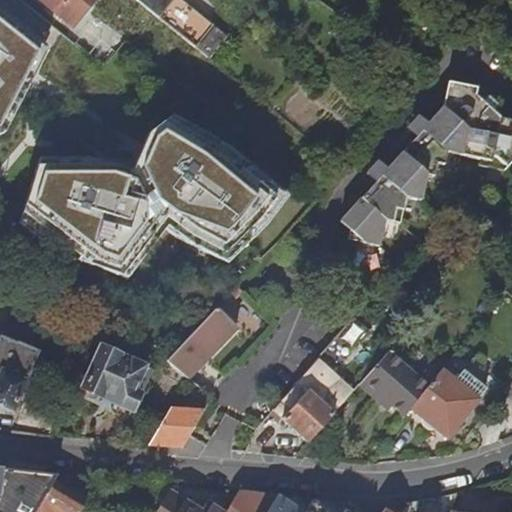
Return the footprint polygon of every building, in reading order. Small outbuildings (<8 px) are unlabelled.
[(0,0),(0,121),(50,24),(20,0),(0,0)] [(93,0),(38,0),(71,27),(93,0)] [(135,0),(194,48),(212,26),(180,0),(135,0)] [(382,86),(394,95),(408,77),(397,68),(382,86)] [(427,125),(416,137),(386,170),(374,183),(339,222),(348,231),(347,241),(380,248),(385,222),(393,224),(395,211),(403,212),(405,200),(420,203),(426,176),(433,177),(435,164),(443,166),(446,153),(479,160),(490,163),(491,158),(496,159),(505,168),(511,161),(511,121),(500,119),(494,114),(483,103),(475,97),(477,89),(448,83),(443,108),(427,125)] [(488,97),(483,103),(494,114),(499,107),(488,97)] [(407,130),(416,137),(427,125),(418,117),(407,130)] [(43,167),(27,221),(61,249),(123,269),(165,220),(180,232),(228,259),(252,233),(275,198),(220,152),(171,124),(152,138),(133,181),(85,161),(43,167)] [(331,160),(342,170),(353,157),(340,147),(330,160),(331,160)] [(490,163),(479,160),(478,168),(501,172),(505,168),(496,159),(491,158),(490,163)] [(322,170),(334,180),(342,170),(331,160),(322,170)] [(374,183),(386,170),(377,162),(365,175),(374,183)] [(511,278),(503,290),(509,295),(511,291),(511,278)] [(165,362),(192,383),(195,379),(191,374),(236,328),(216,309),(165,362)] [(0,406),(11,411),(36,353),(0,336),(0,406)] [(358,387),(388,353),(373,340),(343,372),(358,387)] [(84,398),(93,402),(100,397),(111,403),(109,409),(109,410),(110,412),(124,418),(128,410),(131,411),(132,409),(133,410),(140,396),(137,395),(148,371),(98,347),(79,388),(82,390),(84,398)] [(426,388),(388,353),(358,387),(372,400),(376,396),(390,410),(402,420),(410,409),(426,388)] [(439,371),(426,388),(410,409),(447,439),(477,401),(476,400),(484,390),(462,372),(453,383),(439,371)] [(511,402),(511,383),(503,395),(511,402)] [(280,420),(307,443),(333,415),(307,391),(300,398),(291,409),(280,420)] [(286,404),(291,409),(300,398),(295,394),(286,404)] [(387,413),(390,410),(376,396),(372,400),(387,413)] [(100,397),(93,402),(109,410),(109,409),(111,403),(100,397)] [(202,415),(168,408),(147,445),(181,448),(202,415)] [(0,511),(32,511),(50,482),(53,475),(0,470),(0,511)] [(53,475),(50,482),(64,490),(68,484),(53,475)] [(32,511),(50,511),(51,511),(77,511),(87,496),(68,484),(64,490),(50,482),(32,511)] [(136,500),(145,505),(157,485),(146,484),(136,500)] [(157,511),(220,511),(207,504),(202,510),(171,491),(157,511)] [(266,511),(277,497),(239,493),(226,511),(266,511)] [(450,511),(455,496),(443,498),(438,511),(450,511)] [(278,497),(277,497),(266,511),(359,511),(348,504),(324,501),(278,497)] [(422,502),(408,504),(407,507),(421,511),(424,502),(422,502)]
